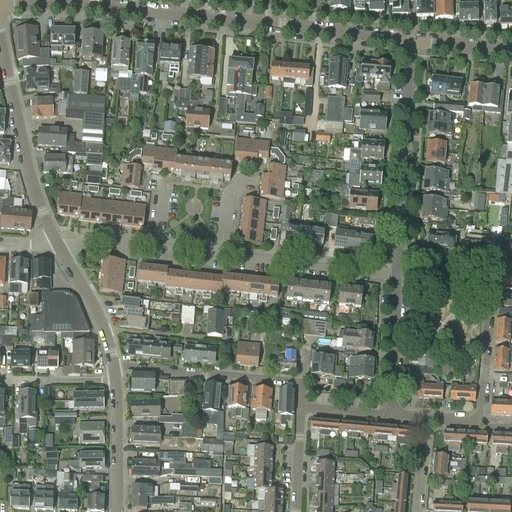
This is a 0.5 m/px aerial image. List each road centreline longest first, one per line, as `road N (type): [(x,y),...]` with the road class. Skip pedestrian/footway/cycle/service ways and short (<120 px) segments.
road 1 (residential): [(318,30),(0,3)]
road 2 (residential): [(0,28),(27,167),(61,249)]
road 3 (residential): [(397,257),(409,40)]
road 4 (residential): [(396,277),(220,256)]
road 5 (residential): [(227,375),(229,341),(105,330)]
road 6 (residential): [(480,424),(488,267)]
road 7 (residential): [(393,416),(396,277)]
road 8 (residential): [(115,381),(117,511)]
